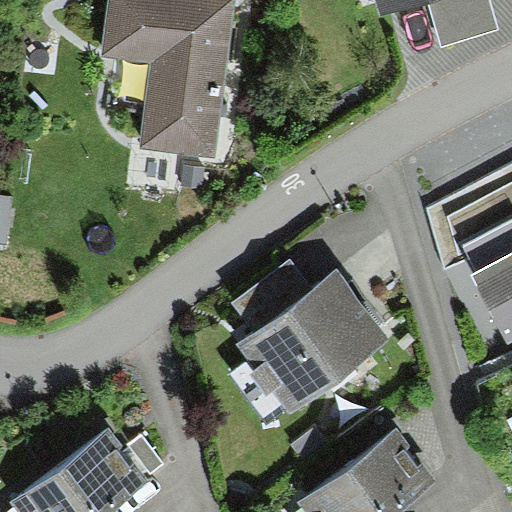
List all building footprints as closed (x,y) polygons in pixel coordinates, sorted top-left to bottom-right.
[(236,0),(109,0),(103,55),(153,61),(142,142),(218,152),(236,0)] [(383,0),(388,11),(417,0),(383,0)] [(511,216),(474,236),(511,310),(511,216)] [(383,339),(333,276),(234,352),(284,416),(383,339)] [(108,511),(145,485),(107,434),(2,511),(108,511)] [(393,511),(431,481),(393,434),(295,511),(393,511)]
